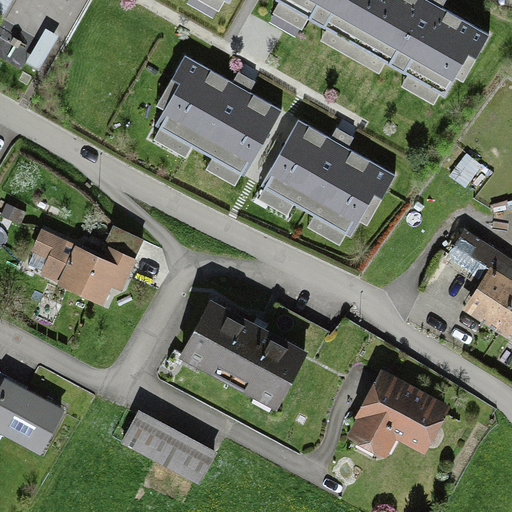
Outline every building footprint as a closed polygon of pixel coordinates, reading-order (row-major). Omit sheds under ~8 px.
[(406,0),(286,0),(281,9),(358,52),(463,111),(497,51),(406,0)] [(265,113),(188,70),(154,130),(231,174),(265,113)] [(370,171),(293,128),(259,188),(336,231),(370,171)] [(116,227),(110,240),(137,252),(143,239),(116,227)] [(105,260),(41,233),(24,272),(102,305),(109,289),(123,296),(138,261),(110,249),(105,260)] [(511,265),(464,237),(441,276),(473,296),(461,316),(511,346),(511,265)] [(308,356),(208,302),(178,359),(278,412),(308,356)] [(452,408),(379,372),(345,441),(386,461),(395,443),(426,459),(452,408)] [(66,412),(5,380),(0,389),(0,436),(41,459),(66,412)] [(188,511),(219,455),(137,411),(118,446),(157,467),(145,489),(188,511)]
